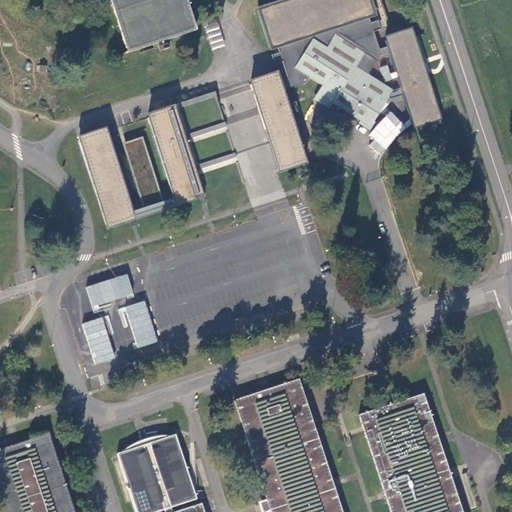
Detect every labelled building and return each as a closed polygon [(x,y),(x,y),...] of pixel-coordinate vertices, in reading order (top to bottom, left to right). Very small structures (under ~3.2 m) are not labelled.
[(187,14),(182,0),(109,0),(127,52),(125,52),(126,54),(194,31),(194,29),(192,30),(187,14)] [(278,47),(280,52),(273,54),(275,63),(283,61),(289,79),(292,86),(308,81),(309,78),(322,86),(318,93),(316,96),(314,99),(315,100),(322,105),(328,109),(332,104),(359,121),(358,123),(369,130),(374,122),(373,121),(388,98),(392,97),(404,93),(414,128),(418,127),(420,126),(442,119),(437,104),(437,102),(436,100),(424,63),(423,61),(423,59),(412,27),(394,32),(390,34),(384,36),(388,45),(380,48),(374,30),(380,28),(377,19),(371,21),(369,14),(377,11),(372,0),(283,0),(257,8),(271,50),(278,47)] [(217,21),(204,25),(212,49),(225,45),(217,21)] [(278,71),(250,80),(280,172),(307,163),(298,134),(288,104),(288,102),(283,89),(278,71)] [(174,198),(176,206),(183,204),(187,202),(192,201),(198,199),(200,198),(202,197),(205,197),(245,184),(238,161),(235,152),(228,131),(225,122),(217,96),(215,89),(179,100),(177,101),(175,102),(156,108),(157,113),(152,114),(148,116),(149,118),(150,122),(174,198)] [(388,111),(369,136),(373,139),(369,146),(382,156),(406,124),(388,111)] [(136,219),(133,211),(132,206),(129,199),(125,186),(123,181),(119,166),(118,163),(112,147),(112,145),(106,127),(85,134),(82,135),(81,135),(78,136),(108,228),(115,226),(116,225),(126,222),(131,221),(133,220),(135,219),(136,219)] [(176,206),(174,198),(164,201),(160,190),(156,179),(152,165),(149,156),(143,137),(128,142),(133,155),(130,156),(128,157),(132,169),(136,181),(140,195),(144,207),(139,209),(136,210),(133,211),(136,219),(176,206)] [(133,155),(128,142),(126,142),(123,143),(128,157),(130,156),(133,155)] [(342,511),(335,487),(339,485),(338,484),(337,481),(336,477),(332,479),(311,414),(304,391),(302,386),(300,379),(270,388),(268,382),(265,383),(262,384),(264,390),(235,400),(267,500),(261,502),(262,503),(263,507),(264,511),(270,509),(270,511),(342,511)] [(462,511),(451,478),(450,473),(448,468),(440,444),(439,440),(437,435),(424,394),(393,404),(391,396),(388,397),(385,398),(387,406),(359,415),(363,425),(364,428),(365,430),(385,492),(386,495),(386,497),(391,511),(462,511)] [(52,444),(49,434),(20,442),(20,439),(16,441),(13,442),(13,444),(0,448),(0,501),(3,511),(74,511),(54,449),(53,446),(52,444)] [(204,511),(202,503),(173,511),(171,507),(196,499),(196,498),(194,493),(192,485),(175,434),(172,435),(167,435),(165,435),(161,436),(156,436),(151,437),(148,438),(145,439),(143,440),(139,442),(135,443),(132,445),(128,447),(124,450),(121,452),(118,453),(136,511),(155,511),(164,509),(165,511),(204,511)]
